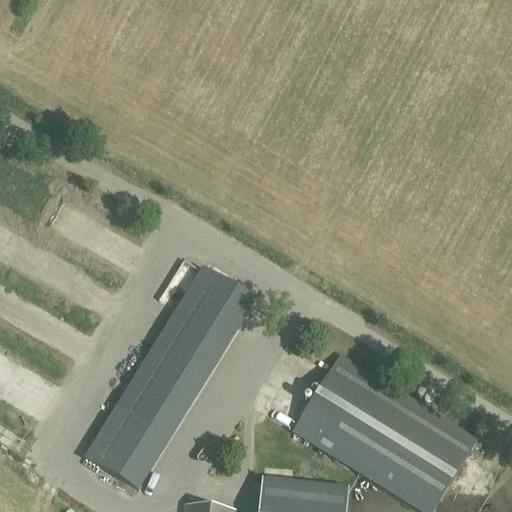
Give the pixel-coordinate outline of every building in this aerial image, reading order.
[(108,229),(104,239),(100,238),(95,251),(113,257),(121,234),(108,229)] [(82,460),(137,495),(256,309),(201,274),(82,460)] [(89,362),(102,346),(80,327),(67,343),(89,362)] [(292,434),(417,511),(432,511),(475,444),(338,359),(292,434)] [(484,447),(467,486),(495,498),(511,459),(511,446),(501,441),(496,452),(484,447)] [(345,511),(348,490),(262,481),(258,511),(233,511),(234,511),(184,507),(183,511),(345,511)]
